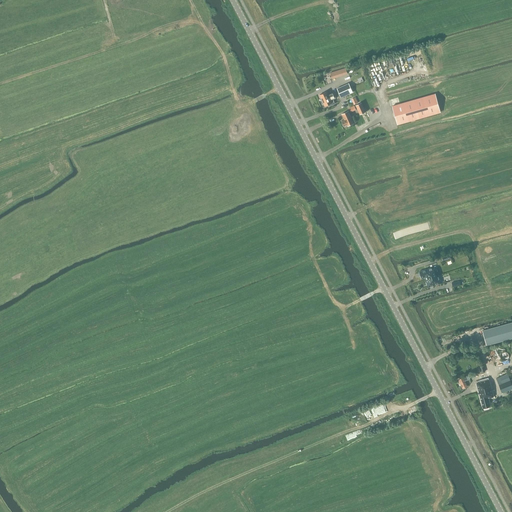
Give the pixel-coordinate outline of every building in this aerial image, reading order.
[(330,73),(332,79),(347,74),(345,68),(330,73)] [(337,89),(339,93),(351,87),(349,83),(337,89)] [(351,87),(339,93),(341,97),(353,92),(351,87)] [(321,98),(322,100),(334,95),(333,93),(328,95),(327,91),(320,94),(320,95),(320,96),(320,98),(321,98)] [(392,107),(397,125),(441,112),(435,94),(392,107)] [(334,95),(322,100),(323,103),(324,105),(325,106),(332,103),(330,99),(333,98),(334,101),(336,99),(335,97),(334,95)] [(356,105),(360,114),(365,112),(361,103),(356,105)] [(341,121),(344,126),(347,124),(348,126),(353,123),(351,117),(348,111),(342,114),(344,120),(341,121)] [(433,267),(431,268),(419,271),(421,278),(425,277),(426,280),(436,276),(433,267)] [(428,287),(432,286),(441,283),(438,276),(436,276),(426,280),(428,287)] [(511,322),(491,328),(495,343),(511,337),(511,322)] [(500,355),(500,358),(502,360),(504,361),(506,361),(508,359),(509,357),(509,355),(508,353),(506,352),(503,352),(501,353),(500,355)] [(511,379),(510,380),(508,374),(496,378),(502,393),(511,388),(511,379)] [(459,379),(462,389),(467,387),(464,381),(467,380),(467,381),(470,380),(468,375),(459,379)] [(490,406),(489,405),(488,400),(489,400),(489,398),(494,397),(491,385),(494,384),(492,380),(489,381),(488,377),(479,380),(480,383),(476,384),(483,408),(490,406)]
